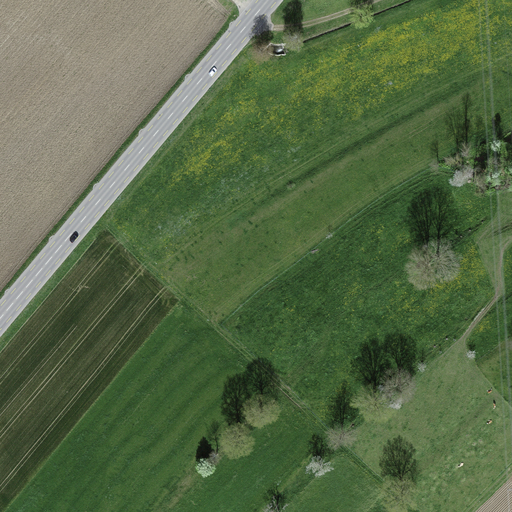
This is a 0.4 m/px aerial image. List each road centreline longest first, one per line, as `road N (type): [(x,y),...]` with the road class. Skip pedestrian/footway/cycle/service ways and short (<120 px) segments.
road 1 (primary): [(267,0),(0,319)]
road 2 (track): [(381,0),(303,27),(274,25),(231,0)]
